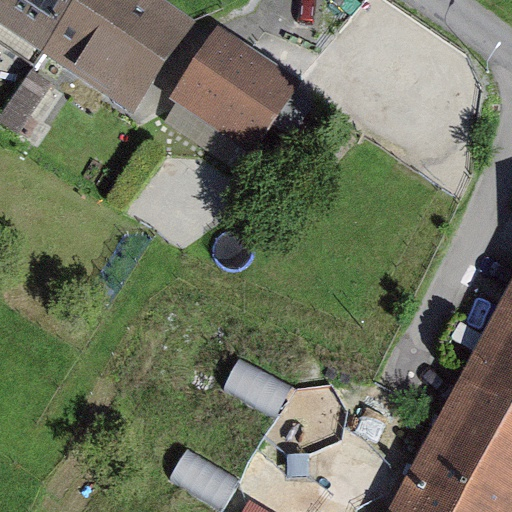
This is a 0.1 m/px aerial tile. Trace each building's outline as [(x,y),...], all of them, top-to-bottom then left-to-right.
[(81,0),(0,0),(0,23),(49,51),(81,0)] [(171,12),(151,0),(81,0),(49,51),(119,95),(171,12)] [(286,76),(222,32),(180,93),(244,137),(286,76)] [(511,294),(468,378),(511,400),(511,294)] [(511,511),(511,400),(468,378),(395,511),(511,511)]
